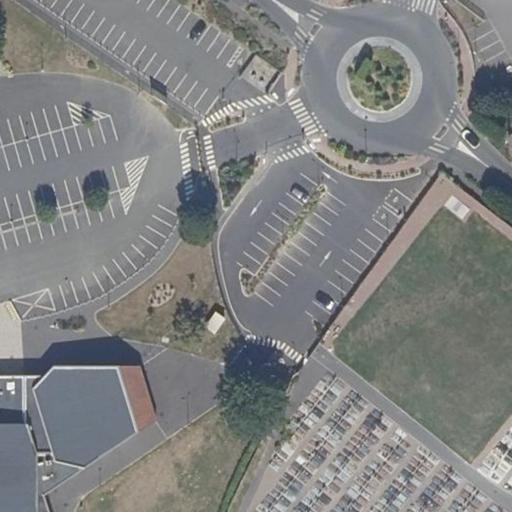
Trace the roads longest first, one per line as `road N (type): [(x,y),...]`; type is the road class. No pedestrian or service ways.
road 1 (tertiary): [(424,114),(435,81),(411,35),(377,24),(330,50)]
road 2 (tertiary): [(330,50),(322,86),(348,129),(397,134),(424,114)]
